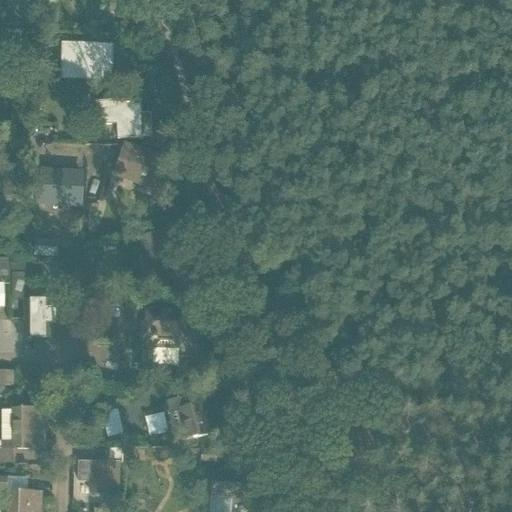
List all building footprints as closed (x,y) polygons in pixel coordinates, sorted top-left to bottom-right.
[(63,46),(62,58),(61,79),(109,81),(110,48),(63,46)] [(11,99),(10,124),(17,125),(25,125),(26,100),(18,100),(11,99)] [(139,100),(112,102),(96,103),(97,127),(114,126),(115,140),(142,138),(139,100)] [(152,183),(160,161),(124,149),(115,174),(133,181),(135,177),(152,183)] [(0,168),(0,206),(22,207),(23,169),(0,168)] [(40,188),(52,189),(51,204),(77,205),(79,173),(41,171),(40,188)] [(140,240),(142,248),(132,251),(143,287),(157,283),(155,274),(177,267),(167,232),(140,240)] [(33,255),(57,257),(58,241),(34,240),(33,255)] [(11,272),(23,272),(24,262),(11,262),(11,272)] [(51,301),(23,301),(23,341),(51,341),(51,301)] [(146,307),(145,341),(148,341),(147,352),(175,353),(175,348),(182,348),(182,307),(146,307)] [(12,373),(0,372),(0,386),(12,387),(12,373)] [(166,434),(175,432),(178,443),(212,435),(205,403),(186,408),(183,399),(158,406),(166,434)] [(42,411),(0,411),(0,442),(12,443),(12,450),(43,450),(42,411)] [(108,464),(76,463),(75,483),(88,483),(88,496),(106,497),(106,496),(117,496),(117,464),(122,464),(122,451),(108,450),(108,464)] [(222,454),(221,468),(211,468),(209,505),(210,505),(211,497),(230,498),(230,504),(241,505),(243,478),(248,479),(250,456),(222,454)] [(3,511),(38,511),(40,494),(5,493),(3,511)]
